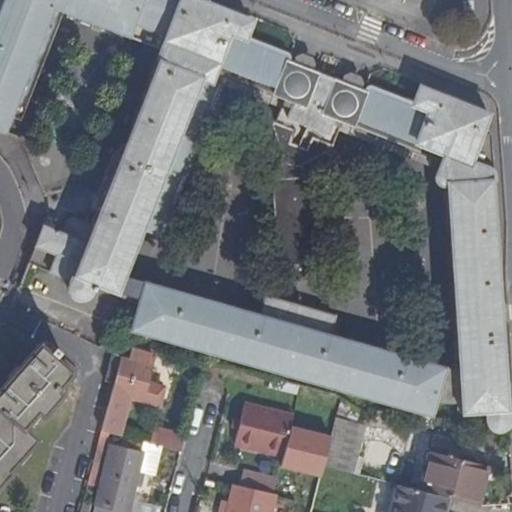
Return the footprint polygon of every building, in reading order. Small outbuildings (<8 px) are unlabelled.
[(511,433),(490,135),(485,128),(489,117),(489,111),(438,91),(436,95),(420,89),(414,103),(369,86),(366,94),(289,64),(292,56),(248,39),(254,24),(237,17),(239,13),(205,0),(5,0),(0,15),(0,131),(7,134),(56,11),(162,53),(158,63),(159,64),(88,243),(45,226),(30,265),(74,281),(71,289),(72,292),(75,296),(80,299),(86,299),(90,297),(94,287),(141,304),(133,331),(432,417),(439,392),(460,396),(461,417),(486,415),(487,424),(489,428),(495,434),(511,433)] [(104,340),(101,349),(114,355),(122,359),(125,349),(126,346),(104,340)] [(57,393),(73,374),(42,347),(0,395),(0,488),(12,475),(11,474),(38,442),(25,430),(39,414),(44,418),(61,396),(57,393)] [(147,384),(153,359),(154,357),(125,349),(122,359),(115,384),(114,393),(161,406),(165,390),(147,384)] [(107,382),(115,384),(122,359),(114,355),(107,382)] [(297,391),(301,393),(303,386),(277,380),(276,385),(297,391)] [(300,395),(301,393),(297,391),(276,385),(274,389),(300,395)] [(343,401),(340,411),(354,416),(364,419),(365,415),(343,401)] [(286,458),(296,417),(246,405),(243,421),(240,431),(237,446),(286,458)] [(340,411),(337,423),(350,428),(362,431),(369,431),(370,427),(362,426),(364,419),(354,416),(340,411)] [(240,431),(243,421),(236,419),(233,429),(240,431)] [(350,428),(337,423),(325,467),(357,475),(369,431),(362,431),(350,428)] [(152,446),(182,453),(187,436),(157,428),(152,446)] [(96,511),(129,511),(133,501),(137,485),(142,487),(145,476),(140,474),(145,457),(114,448),(96,511)] [(490,467),(481,465),(434,452),(425,492),(450,499),(480,506),(483,493),(490,467)] [(71,498),(85,502),(96,461),(81,458),(71,498)] [(245,471),(240,489),(251,491),(276,497),(280,480),(245,471)] [(425,492),(402,486),(394,511),(446,511),(450,499),(425,492)] [(240,489),(235,488),(231,503),(224,502),(221,511),(245,511),(251,491),(240,489)] [(276,497),(251,491),(245,511),(263,511),(264,509),(273,511),(276,497)] [(167,511),(168,510),(133,501),(129,511),(167,511)]
